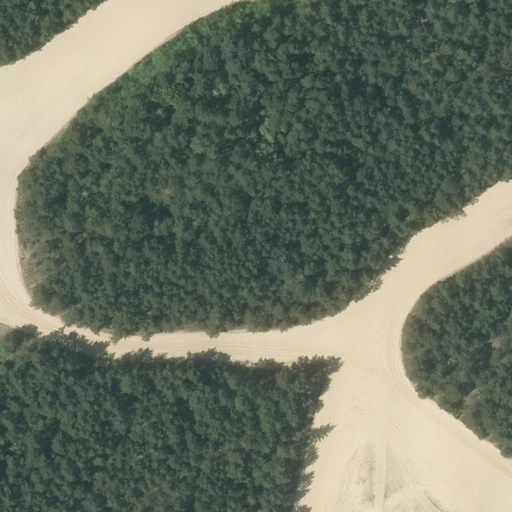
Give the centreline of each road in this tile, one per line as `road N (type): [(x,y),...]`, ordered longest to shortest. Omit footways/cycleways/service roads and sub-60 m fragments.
road 1 (track): [(511,207),(424,258),(341,337),(306,348),(130,351),(80,339),(0,292)]
road 2 (track): [(380,300),(354,355),(319,511)]
road 3 (track): [(177,0),(0,107)]
road 4 (track): [(60,77),(17,155),(0,206)]
